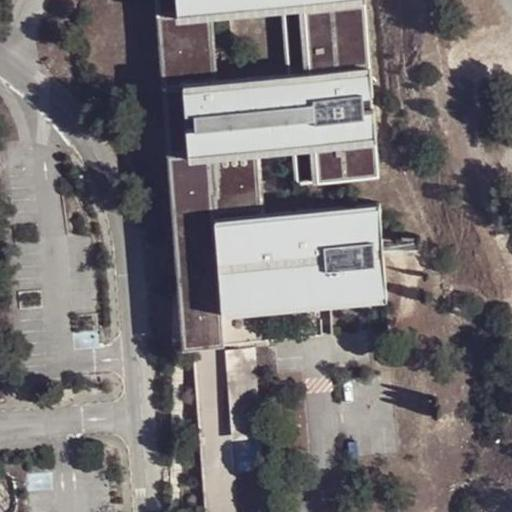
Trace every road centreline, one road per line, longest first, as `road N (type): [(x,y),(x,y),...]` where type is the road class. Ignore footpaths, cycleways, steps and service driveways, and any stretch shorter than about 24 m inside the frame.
road 1 (unclassified): [(150,511),(118,196),(76,128),(0,64)]
road 2 (track): [(379,243),(424,247),(416,335),(392,357),(358,350)]
